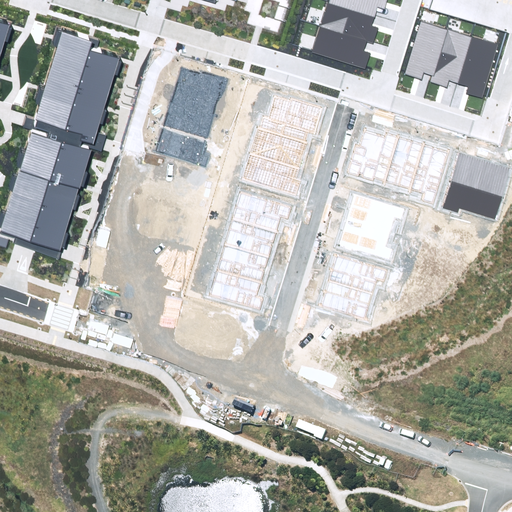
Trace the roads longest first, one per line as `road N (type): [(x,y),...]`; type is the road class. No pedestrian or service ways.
road 1 (residential): [(64,0),(379,96)]
road 2 (unknown): [(64,317),(369,419)]
road 3 (unknown): [(257,386),(351,86)]
road 4 (residential): [(369,419),(494,468)]
road 5 (residential): [(379,96),(497,132)]
